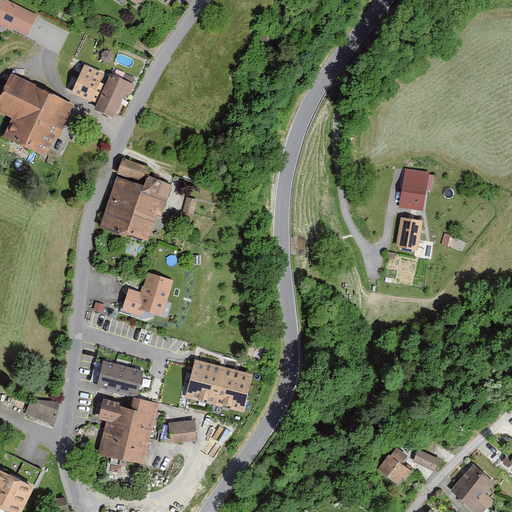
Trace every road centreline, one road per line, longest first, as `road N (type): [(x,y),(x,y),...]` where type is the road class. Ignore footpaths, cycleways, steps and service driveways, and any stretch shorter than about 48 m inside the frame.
road 1 (residential): [(80,511),(67,445),(90,219),(147,75),(206,0)]
road 2 (tertiary): [(209,511),(289,385),(281,235),(292,149),(320,84),(367,23)]
road 3 (residential): [(411,511),(435,479),(499,424),(511,431)]
